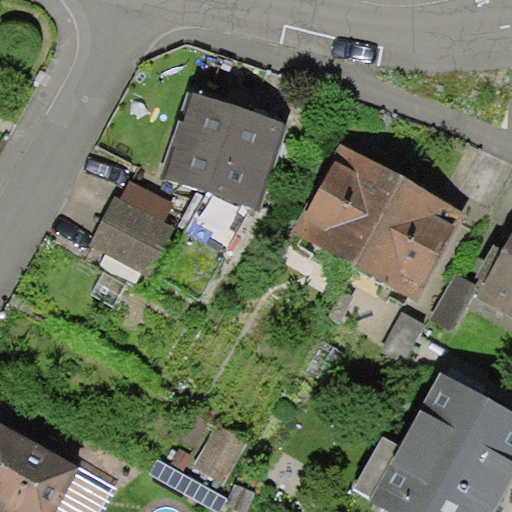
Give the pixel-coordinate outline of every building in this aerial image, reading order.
[(277,133),(185,102),(158,180),(250,212),(277,133)] [(275,235),(394,301),(440,219),(321,153),(275,235)] [(175,215),(109,180),(76,242),(141,277),(175,215)] [(511,225),(470,303),(511,325),(511,225)] [(365,510),(369,511),(480,511),(511,462),(511,431),(440,388),(365,510)] [(0,511),(40,511),(61,478),(0,441),(0,511)]
